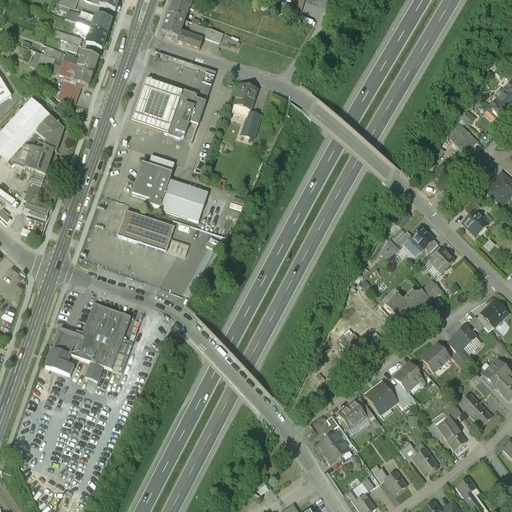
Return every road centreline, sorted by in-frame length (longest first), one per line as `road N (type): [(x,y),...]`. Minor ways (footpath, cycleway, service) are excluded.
road 1 (motorway): [(171,511),(321,221),(451,0)]
road 2 (motorway): [(419,0),(299,207),(141,511)]
road 3 (tertiary): [(54,271),(151,300),(182,319),(289,437)]
road 4 (residential): [(495,282),(289,437)]
road 5 (secondary): [(134,37),(54,271)]
road 6 (residential): [(281,90),(426,213)]
road 7 (secondary): [(54,271),(0,423)]
road 8 (residential): [(134,37),(281,90)]
road 9 (residential): [(511,129),(426,213)]
